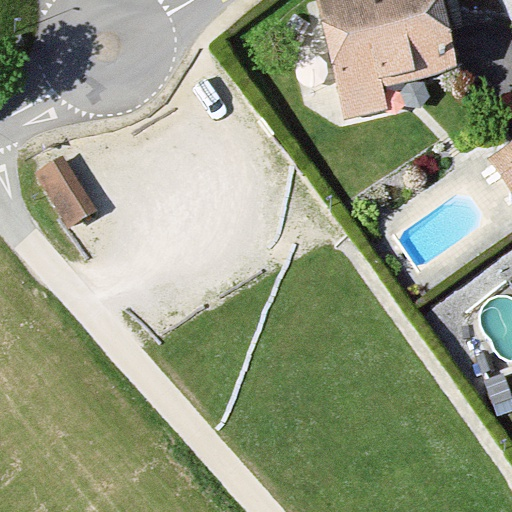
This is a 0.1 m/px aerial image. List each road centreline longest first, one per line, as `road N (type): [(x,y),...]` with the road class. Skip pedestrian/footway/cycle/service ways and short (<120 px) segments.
road 1 (residential): [(269,511),(0,203)]
road 2 (residential): [(108,54),(0,121)]
